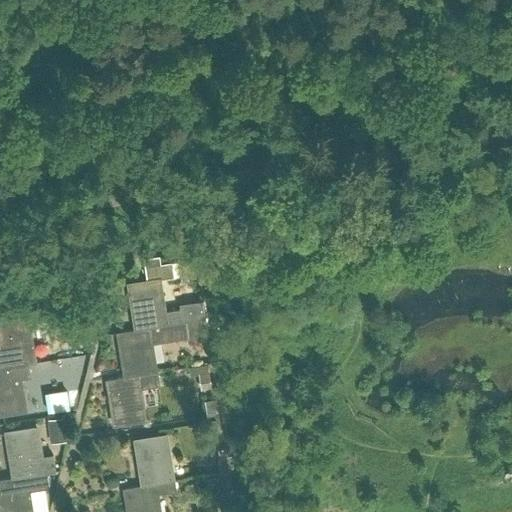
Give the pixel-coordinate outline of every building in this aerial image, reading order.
[(148,326),(186,320),(206,317),(203,299),(183,302),(184,308),(164,311),(159,278),(129,283),(136,328),(148,326)] [(8,365),(26,362),(34,361),(27,316),(19,317),(0,320),(0,356),(6,355),(8,365)] [(125,375),(155,370),(151,343),(189,337),(186,320),(148,326),(136,328),(118,331),(125,375)] [(27,374),(26,362),(8,365),(0,366),(0,412),(15,410),(10,377),(27,374)] [(145,417),(140,386),(158,384),(155,370),(125,375),(123,375),(118,376),(118,377),(120,377),(121,385),(109,387),(114,422),(145,417)] [(13,476),(48,470),(55,469),(52,453),(41,454),(37,427),(6,432),(13,476)] [(142,483),(173,479),(166,434),(135,439),(142,483)] [(50,486),(48,470),(13,476),(0,478),(0,504),(1,511),(31,511),(28,489),(50,486)] [(173,479),(142,483),(125,486),(128,511),(159,511),(156,491),(174,488),(173,479)] [(224,511),(236,511),(233,489),(221,491),(224,511)]
